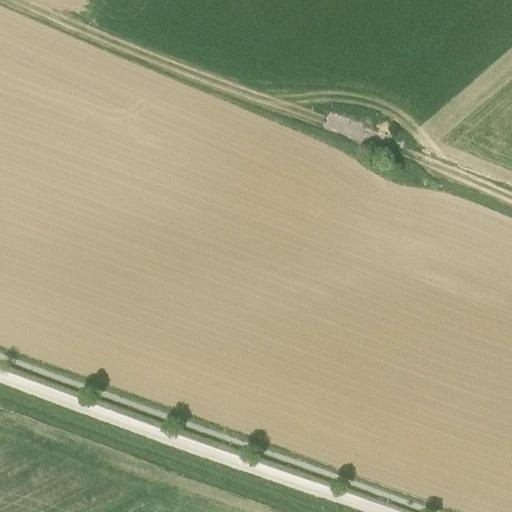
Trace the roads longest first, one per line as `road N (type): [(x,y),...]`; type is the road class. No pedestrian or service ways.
road 1 (track): [(511,199),(21,0)]
road 2 (track): [(0,375),(380,511)]
